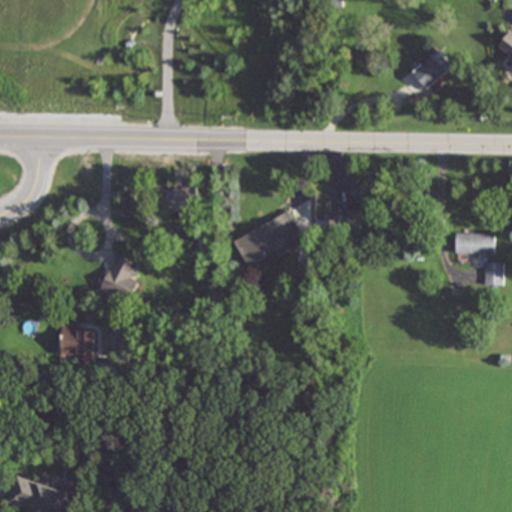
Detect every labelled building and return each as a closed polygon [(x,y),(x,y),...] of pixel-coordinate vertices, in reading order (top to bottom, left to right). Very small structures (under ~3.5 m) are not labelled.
[(511,30),(510,29),(498,47),(511,56),(511,59),(510,63),(511,64),(511,30)] [(454,65),(439,48),(412,72),(427,89),(454,65)] [(330,209),(330,235),(360,235),(360,209),(330,209)] [(234,239),(247,267),(275,254),(303,241),(289,211),(234,239)] [(456,252),(495,252),(495,233),(456,233),(456,252)] [(101,288),(126,299),(141,265),(116,254),(101,288)] [(485,285),(504,285),(504,262),(485,262),(485,285)] [(95,365),(95,326),(62,326),(62,358),(72,358),(72,365),(95,365)] [(28,508),(27,511),(66,511),(72,490),(42,482),(42,483),(15,476),(9,502),(28,508)]
